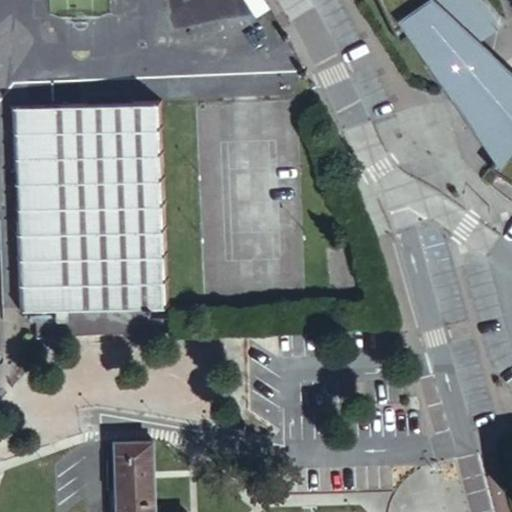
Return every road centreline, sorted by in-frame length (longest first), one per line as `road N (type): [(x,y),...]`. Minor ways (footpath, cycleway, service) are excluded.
road 1 (residential): [(487,511),(389,189)]
road 2 (residential): [(292,0),(389,189)]
road 3 (unclassified): [(511,254),(422,197),(389,189)]
